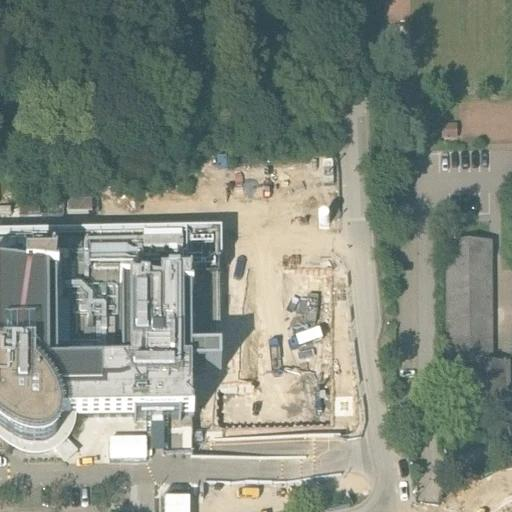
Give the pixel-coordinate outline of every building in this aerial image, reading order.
[(444,111),(444,132),(475,133),(475,112),(444,111)] [(337,185),(335,160),(237,165),(238,190),(337,185)] [(39,200),(25,200),(26,212),(39,212),(39,200)] [(219,233),(57,234),(57,262),(58,367),(51,367),(51,402),(60,418),(133,417),(133,421),(158,421),(180,420),(180,417),(191,417),(191,350),(220,350),(220,273),(219,233)] [(61,426),(60,418),(51,402),(51,367),(58,367),(57,262),(57,234),(0,234),(0,431),(10,439),(22,444),(36,447),(46,446),(54,441),(59,435),(61,426)] [(492,243),(444,243),(445,364),(464,364),(492,364),(492,243)] [(508,364),(492,364),(464,364),(464,412),(509,412),(508,364)]
